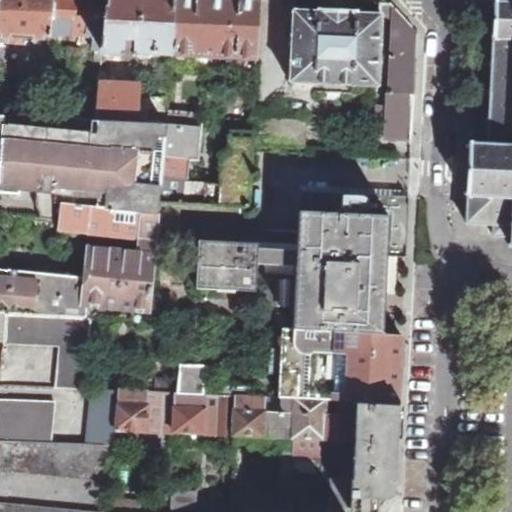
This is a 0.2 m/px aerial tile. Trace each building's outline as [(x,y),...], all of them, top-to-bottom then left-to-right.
[(52,39),(54,0),(0,0),(0,37),(19,38),(18,43),(25,43),(25,38),(52,40),(52,39)] [(92,51),(102,51),(107,0),(54,0),(52,39),(56,39),(57,34),(93,37),(92,51)] [(140,53),(174,54),(176,0),(107,0),(102,51),(117,52),(117,56),(121,57),(121,60),(136,60),(136,57),(140,58),(140,53)] [(176,0),(174,54),(258,58),(260,0),(176,0)] [(468,199),(469,199),(468,217),(468,219),(467,219),(467,223),(467,224),(471,224),(487,224),(487,225),(489,225),(492,225),(492,224),(495,224),(495,225),(496,226),(496,232),(494,232),(494,233),(493,233),(493,236),(494,236),(496,236),(497,236),(507,236),(507,237),(509,237),(511,236),(511,242),(509,243),(510,248),(511,247),(511,2),(503,2),(502,0),(497,0),(497,2),(493,2),(493,8),(495,8),(495,9),(496,10),(495,31),(494,31),(494,32),(492,32),(491,38),(493,38),(493,39),(494,39),(493,61),(490,61),(490,66),(493,66),(492,89),(489,89),(489,94),(492,94),(491,116),(488,116),(487,121),(491,121),(489,144),(488,144),(487,144),(487,145),(486,145),(486,147),(479,147),(479,145),(478,145),(478,144),(475,144),(475,141),(470,140),(470,144),(467,143),(467,148),(470,148),(468,191),(465,191),(465,196),(468,196),(468,199)] [(385,139),(412,141),(413,119),(411,118),(412,113),(414,104),(415,100),(418,33),(394,7),(390,94),(387,93),(387,106),(376,105),(375,117),(386,118),(385,139)] [(292,82),(379,86),(382,15),(359,14),(359,12),(318,10),(318,12),(295,11),(292,82)] [(152,109),(169,110),(173,66),(167,65),(167,72),(155,71),(152,109)] [(96,122),(137,124),(139,84),(99,83),(96,122)] [(70,118),(80,118),(82,93),(73,93),(70,118)] [(169,112),(168,124),(160,205),(203,206),(205,184),(188,183),(191,152),(199,153),(202,115),(169,112)] [(168,124),(137,124),(96,122),(0,114),(0,186),(40,191),(39,201),(45,202),(43,219),(56,221),(58,203),(63,204),(159,214),(160,205),(168,124)] [(256,147),(307,148),(308,121),(257,118),(256,147)] [(251,193),(254,131),(230,131),(229,164),(222,164),(221,185),(205,184),(203,206),(242,208),(250,208),(251,193)] [(241,229),(242,208),(203,206),(160,205),(159,214),(159,239),(200,241),(197,289),(257,293),(259,244),(298,246),(294,330),(337,332),(383,335),(388,256),(407,257),(409,197),(301,192),(300,215),(299,232),(241,229)] [(263,193),(251,193),(250,208),(262,208),(263,193)] [(159,239),(159,214),(63,204),(60,230),(136,238),(135,252),(94,248),(91,277),(0,268),(0,314),(6,315),(88,319),(89,306),(152,311),(159,239)] [(92,320),(88,319),(6,315),(3,344),(60,347),(56,388),(85,390),(92,320)] [(337,337),(337,332),(294,330),(283,330),(280,399),(297,400),(327,402),(334,402),(334,396),(337,396),(339,338),(337,337)] [(403,336),(383,335),(337,332),(337,337),(339,338),(337,396),(334,396),(334,402),(340,402),(357,403),(399,405),(403,336)] [(178,395),(210,396),(213,355),(195,354),(196,368),(181,367),(178,395)] [(86,444),(115,445),(116,429),(120,392),(92,391),(86,444)] [(120,392),(116,429),(175,432),(178,395),(120,392)] [(178,395),(175,432),(226,434),(227,397),(210,396),(178,395)] [(233,434),(295,437),(297,400),(280,399),(234,397),(233,434)] [(0,440),(1,441),(52,443),(56,402),(0,399),(0,440)] [(295,437),(324,439),(325,414),(327,402),(297,400),(295,437)] [(355,440),(357,403),(340,402),(339,415),(325,414),(324,439),(355,440)] [(397,445),(399,405),(357,403),(355,440),(353,479),(351,507),(378,508),(387,496),(396,484),(397,445)] [(0,451),(0,468),(111,480),(115,445),(86,444),(52,443),(1,441),(0,451)] [(248,511),(291,511),(292,495),(294,450),(284,449),(281,496),(249,495),(248,511)] [(351,507),(353,479),(331,478),(330,506),(351,507)] [(171,509),(197,510),(197,493),(172,492),(171,509)] [(291,511),(301,511),(302,496),(292,495),(291,511)] [(0,511),(107,511),(108,510),(0,499),(0,511)] [(109,501),(108,510),(107,511),(140,511),(141,502),(109,501)]
